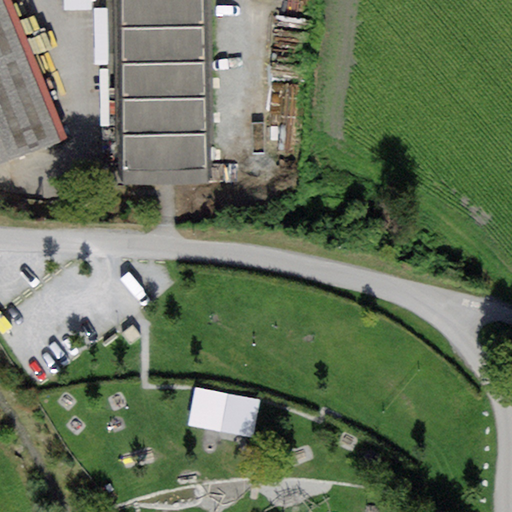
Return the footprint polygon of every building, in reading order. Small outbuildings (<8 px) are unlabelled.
[(10,0),(0,0),(0,164),(67,137),(10,0)] [(207,0),(119,0),(122,186),(210,185),(207,0)] [(276,106),(304,110),(307,87),(279,83),(276,106)] [(133,325),(121,333),(130,345),(142,337),(133,325)] [(119,339),(114,335),(102,343),(105,348),(119,339)]
